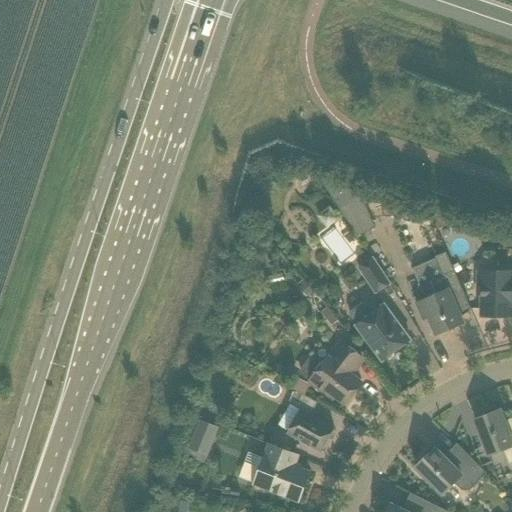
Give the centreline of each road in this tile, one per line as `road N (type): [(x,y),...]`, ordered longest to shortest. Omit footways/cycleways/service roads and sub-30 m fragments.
road 1 (primary): [(41,511),(213,0)]
road 2 (primary): [(169,0),(0,505)]
road 3 (residential): [(349,511),(412,426),(511,378)]
